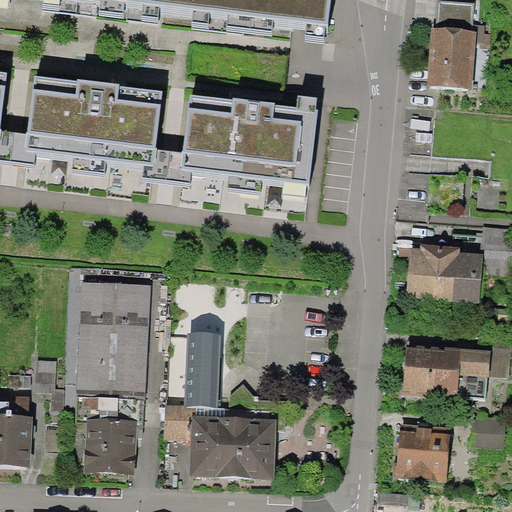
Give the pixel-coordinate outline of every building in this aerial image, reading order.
[(0,0),(336,40),(340,0),(0,0)] [(427,5),(421,90),(463,93),(468,8),(427,5)] [(11,78),(0,76),(0,162),(15,164),(19,136),(4,134),(11,78)] [(169,97),(41,82),(34,137),(19,136),(15,164),(37,167),(39,153),(78,158),(76,172),(109,176),(111,162),(149,167),(147,180),(171,183),(174,154),(162,153),(169,97)] [(306,113),(196,101),(190,156),(174,154),(171,183),(193,186),(195,175),(233,179),(232,190),(266,194),(267,183),(288,186),(286,197),(312,200),(323,104),(308,102),(306,113)] [(511,151),(496,151),(495,164),(511,165),(511,151)] [(399,250),(398,303),(473,304),(474,251),(399,250)] [(161,288),(88,287),(86,394),(159,395),(161,288)] [(401,350),(397,400),(482,408),(486,358),(401,350)] [(60,367),(40,366),(39,396),(60,397),(60,367)] [(195,490),(287,491),(288,425),(204,423),(204,413),(174,413),(173,440),(195,440),(195,490)] [(471,422),(469,449),(500,450),(501,423),(471,422)] [(43,425),(0,424),(0,474),(42,475),(43,425)] [(143,431),(94,430),(93,483),(142,483),(143,431)] [(393,477),(442,480),(445,438),(396,435),(393,477)]
